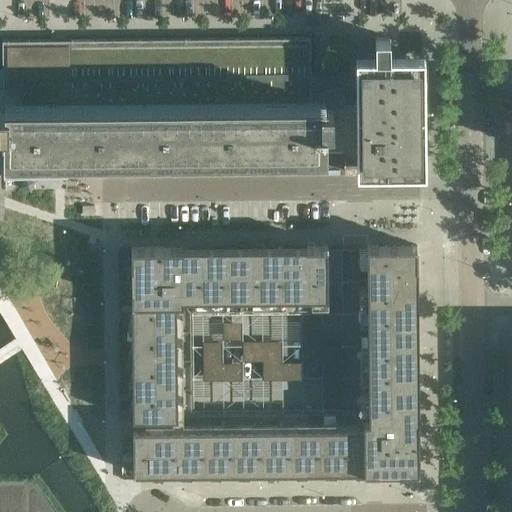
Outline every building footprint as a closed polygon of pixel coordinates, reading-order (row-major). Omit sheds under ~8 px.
[(425,172),(424,57),(390,57),(390,37),(375,38),(375,57),(357,58),(357,105),(343,105),(344,149),(358,149),(358,173),(425,172)] [(310,106),(303,73),(310,73),(309,38),(3,41),(4,87),(0,98),(0,129),(4,130),(4,153),(5,153),(20,153),(32,153),(44,153),(56,152),(68,152),(80,152),(92,152),(104,152),(116,152),(127,151),(148,152),(165,151),(177,151),(188,151),(200,151),(211,151),(223,151),(234,151),(246,150),(257,150),(269,150),(280,150),(292,150),(303,150),(314,150),(326,149),(344,149),(343,105),(342,105),(314,106),(310,106)] [(342,105),(342,94),(331,94),(331,90),(314,96),(314,106),(342,105)] [(327,174),(326,149),(314,150),(315,174),(327,174)] [(344,173),(344,149),(326,149),(327,174),(344,173)] [(246,175),(246,150),(234,151),(234,175),(246,175)] [(257,175),(257,150),(246,150),(246,175),(257,175)] [(269,174),(269,150),(257,150),(257,175),(269,174)] [(280,174),(280,150),(269,150),(269,174),(280,174)] [(292,174),(292,150),(280,150),(280,174),(292,174)] [(303,174),(303,150),(292,150),(292,174),(303,174)] [(315,174),(314,150),(303,150),(303,174),(315,174)] [(127,176),(127,151),(116,152),(116,176),(127,176)] [(165,176),(165,151),(148,152),(149,176),(165,176)] [(177,176),(177,151),(165,151),(165,176),(177,176)] [(188,175),(188,151),(177,151),(177,176),(188,175)] [(200,175),(200,151),(188,151),(188,175),(200,175)] [(211,175),(211,151),(200,151),(200,175),(211,175)] [(223,175),(223,151),(211,151),(211,175),(223,175)] [(234,175),(234,151),(223,151),(223,175),(234,175)] [(56,177),(56,152),(44,153),(44,177),(56,177)] [(68,177),(68,152),(56,152),(56,177),(68,177)] [(80,177),(80,152),(68,152),(68,177),(80,177)] [(92,177),(92,152),(80,152),(80,177),(92,177)] [(104,176),(104,152),(92,152),(92,177),(104,176)] [(116,176),(116,152),(104,152),(104,176),(116,176)] [(21,177),(20,153),(5,153),(6,178),(21,177)] [(32,177),(32,153),(20,153),(21,177),(32,177)] [(44,177),(44,153),(32,153),(32,177),(44,177)] [(366,470),(419,470),(417,244),(367,245),(367,247),(368,418),(363,419),(363,426),(134,428),(133,428),(133,440),(133,472),(135,472),(152,472),(164,472),(181,472),(193,472),(209,472),(222,471),(238,471),(251,471),(267,471),(279,471),(296,471),(308,471),(324,471),(337,470),(353,470),(366,470)] [(163,247),(131,247),(132,266),(132,289),(132,304),(132,319),(132,332),(132,347),(132,361),(133,376),(133,390),(133,405),(133,418),(134,418),(177,418),(176,302),(182,302),(182,297),(328,296),(328,247),(328,245),(307,246),(163,247)] [(330,259),(360,260),(360,249),(330,248),(330,259)]
